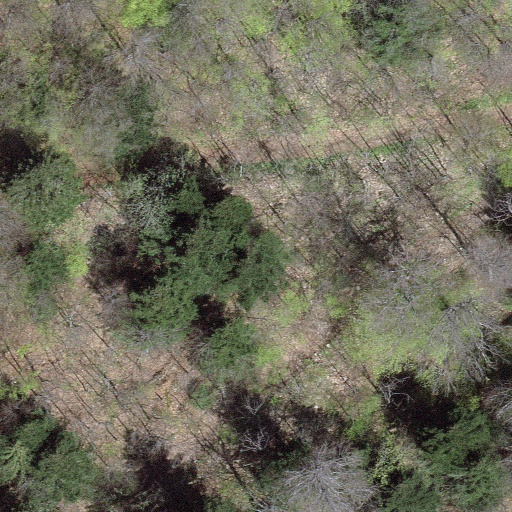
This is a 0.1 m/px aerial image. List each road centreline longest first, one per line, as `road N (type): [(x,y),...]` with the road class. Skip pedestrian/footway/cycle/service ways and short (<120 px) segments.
road 1 (track): [(511,118),(0,195)]
road 2 (track): [(114,511),(435,244)]
